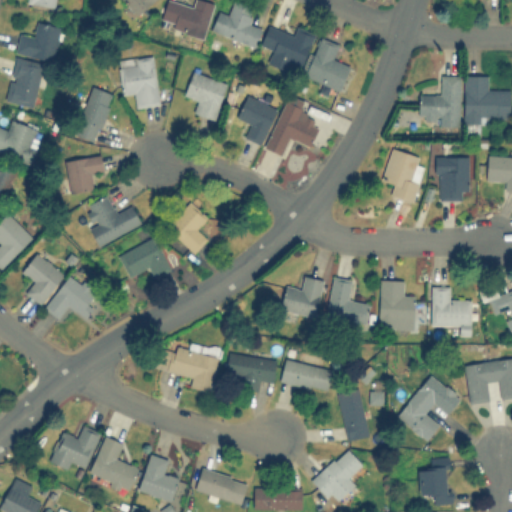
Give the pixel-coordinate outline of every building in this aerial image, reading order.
[(122,0),(135,14),(150,0),(122,0)] [(173,0),(165,0),(160,19),(204,30),(212,1),(207,0),(193,0),(192,5),(173,0)] [(217,10),(210,30),(253,45),(260,26),(247,22),(253,6),(235,0),(231,0),(227,13),(217,10)] [(14,52),(52,60),(59,25),(34,20),(31,33),(19,30),(14,52)] [(297,26),(294,34),(266,24),(259,44),(271,48),(266,61),(298,72),(313,31),(297,26)] [(339,90),(349,64),(332,58),(338,43),(318,36),(303,75),(339,90)] [(157,103),(152,54),(117,58),(120,94),(133,92),(135,106),(157,103)] [(41,62),(14,56),(4,99),(31,105),(41,62)] [(214,118),(225,81),(191,70),(183,95),(196,99),(192,111),(214,118)] [(417,115),(437,115),(437,124),(458,124),(458,74),(439,74),(439,93),(417,93),(417,115)] [(508,87),(486,88),(486,74),(462,74),(462,120),(508,120),(508,87)] [(73,133),(95,140),(111,92),(89,84),(73,133)] [(309,145),(319,120),(298,112),(303,100),(285,92),(263,146),(281,153),(288,136),(309,145)] [(275,106),(245,93),(234,118),(246,123),(241,135),(259,143),(275,106)] [(0,152),(26,161),(37,128),(8,118),(5,127),(0,125),(0,152)] [(411,200),(422,165),(415,163),(418,155),(389,146),(379,178),(391,182),(388,193),(411,200)] [(511,153),(486,152),(484,178),(503,179),(503,188),(511,188),(511,153)] [(68,191),(92,188),(90,172),(101,171),(99,154),(63,158),(68,191)] [(466,199),(466,155),(435,155),(435,199),(466,199)] [(0,197),(2,198),(15,167),(0,161),(0,197)] [(139,223),(131,204),(114,211),(106,193),(83,203),(93,224),(88,226),(96,243),(139,223)] [(165,227),(192,250),(205,235),(196,228),(206,216),(188,200),(165,227)] [(0,266),(31,236),(6,211),(0,216),(0,266)] [(117,253),(128,275),(147,266),(152,275),(168,267),(152,235),(117,253)] [(39,302),(63,271),(35,250),(19,271),(31,280),(23,290),(39,302)] [(69,305),(82,317),(100,298),(71,272),(42,304),(57,318),(69,305)] [(321,278),(300,273),(298,286),(284,283),(279,309),(313,316),(321,278)] [(323,314),(364,322),(367,302),(347,298),(351,278),(332,274),(323,314)] [(377,325),(412,326),(413,293),(401,293),(401,278),(378,278),(377,325)] [(449,285),(430,285),(429,323),(458,323),(457,332),(469,332),(469,319),(475,319),(475,298),(448,297),(449,285)] [(507,328),(511,326),(511,285),(485,294),(491,314),(502,310),(507,328)] [(165,369),(190,374),(187,386),(208,390),(216,351),(171,343),(165,369)] [(275,358),(227,351),(224,374),(236,375),(235,385),(256,388),(258,378),(272,380),(275,358)] [(467,401),(487,399),(485,381),(496,380),(498,397),(511,395),(511,355),(463,361),(467,401)] [(329,368),(283,357),(278,379),(324,390),(329,368)] [(394,415),(426,439),(438,423),(424,412),(432,402),(446,413),(459,395),(428,371),(394,415)] [(364,409),(362,410),(358,387),(336,391),(345,438),(368,434),(364,409)] [(75,435),(60,429),(48,460),(68,467),(70,460),(84,466),(97,430),(80,423),(75,435)] [(87,474),(127,489),(137,464),(116,456),(122,441),(102,434),(87,474)] [(336,499),(353,484),(346,476),(360,463),(345,446),(308,478),(325,497),(331,493),(336,499)] [(170,499),(177,475),(165,471),(169,459),(148,452),(137,489),(170,499)] [(447,455),(428,456),(428,467),(417,468),(418,492),(430,491),(430,502),(449,501),(447,455)] [(235,501),(242,479),(200,466),(193,488),(235,501)] [(32,511),(39,499),(8,484),(0,501),(0,509),(5,511),(32,511)] [(299,507),(299,487),(252,487),(252,507),(299,507)]
